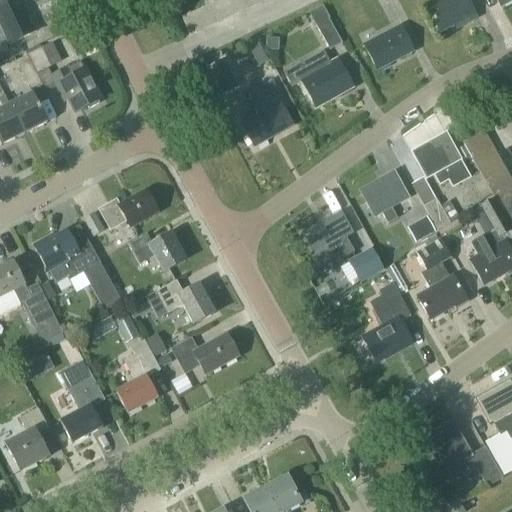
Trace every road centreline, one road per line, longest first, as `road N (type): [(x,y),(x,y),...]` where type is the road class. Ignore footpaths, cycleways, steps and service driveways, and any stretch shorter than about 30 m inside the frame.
road 1 (residential): [(228,237),(434,93),(511,58)]
road 2 (residential): [(130,511),(319,401)]
road 3 (residential): [(106,464),(298,363)]
road 4 (residential): [(346,448),(511,328)]
road 5 (residential): [(0,214),(167,130)]
road 6 (residential): [(298,363),(228,237)]
road 7 (residential): [(228,237),(167,130)]
